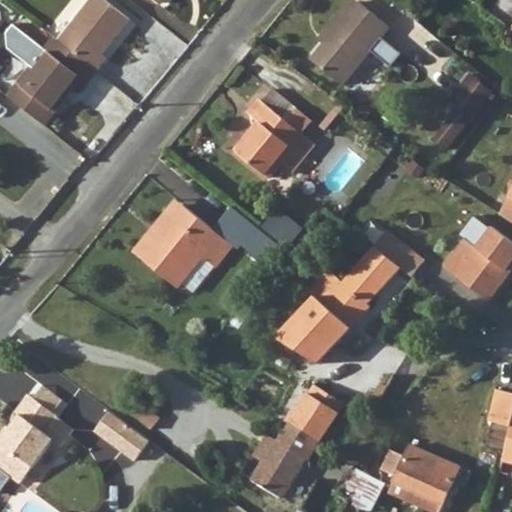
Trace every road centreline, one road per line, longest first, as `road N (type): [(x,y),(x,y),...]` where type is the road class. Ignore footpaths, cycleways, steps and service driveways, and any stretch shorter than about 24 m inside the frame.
road 1 (unclassified): [(0,321),(261,0)]
road 2 (unclassified): [(511,343),(481,342),(412,367),(360,453)]
